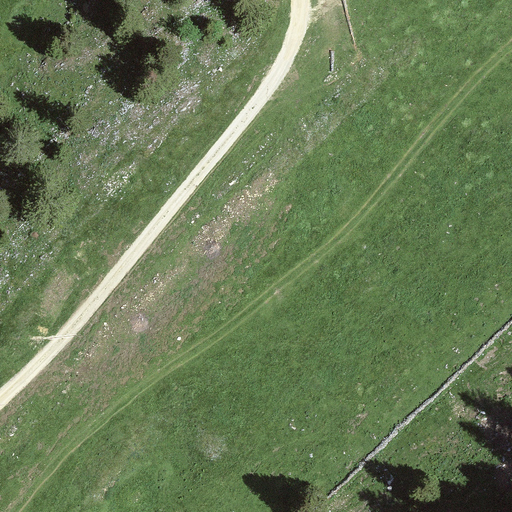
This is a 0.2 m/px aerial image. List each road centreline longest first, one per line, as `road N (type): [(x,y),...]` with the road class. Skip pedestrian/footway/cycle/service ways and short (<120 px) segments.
road 1 (track): [(14,511),(126,399),(317,257),(511,45)]
road 2 (track): [(301,0),(292,45),(259,100),(83,315),(0,401)]
